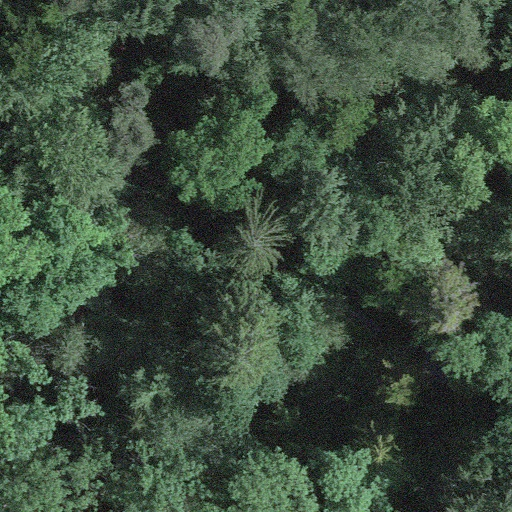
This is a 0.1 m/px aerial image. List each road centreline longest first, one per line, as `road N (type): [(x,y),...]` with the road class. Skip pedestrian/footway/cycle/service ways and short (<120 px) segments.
road 1 (track): [(511,361),(0,100)]
road 2 (unclassified): [(385,0),(511,73)]
